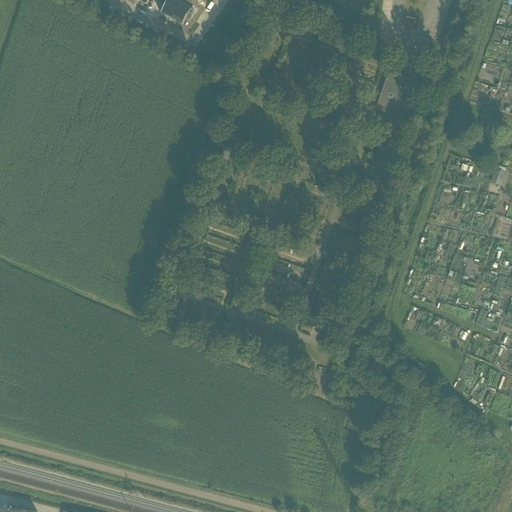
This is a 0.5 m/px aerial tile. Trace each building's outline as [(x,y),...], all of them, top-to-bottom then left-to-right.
[(173,0),(161,0),(159,4),(164,7),(161,13),(167,17),(167,18),(171,20),(180,4),(173,0)] [(180,4),(171,20),(175,22),(176,22),(182,26),(186,20),(189,21),(194,12),(180,4)] [(378,107),(395,113),(407,79),(390,73),(378,107)] [(496,170),(491,183),(501,187),(506,173),(505,173),(496,170)] [(336,385),(332,395),(338,397),(342,387),(336,385)] [(347,432),(358,435),(362,422),(350,419),(347,432)]
